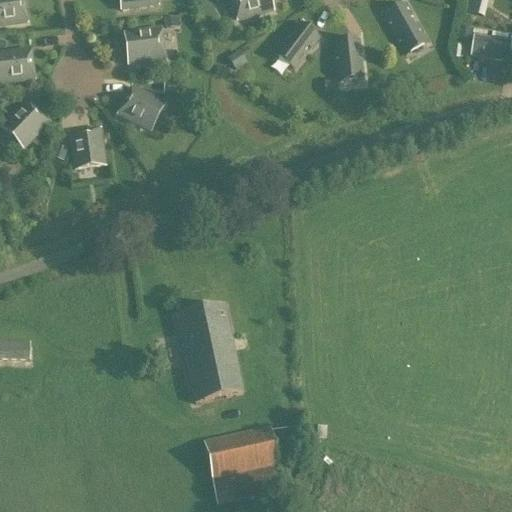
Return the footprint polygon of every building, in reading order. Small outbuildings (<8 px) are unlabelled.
[(22,0),(0,0),(0,28),(26,25),(22,0)] [(119,0),(121,12),(157,7),(155,0),(119,0)] [(267,0),(230,0),(237,23),(271,13),(267,0)] [(472,0),(468,15),(484,19),(489,0),(472,0)] [(405,7),(383,19),(405,57),(426,45),(405,7)] [(274,56),(295,71),(318,40),(298,25),(274,56)] [(124,38),(128,66),(164,62),(160,33),(124,38)] [(474,39),(471,59),(507,64),(510,45),(474,39)] [(333,44),(337,83),(362,80),(358,42),(333,44)] [(0,86),(33,82),(29,53),(0,57),(0,86)] [(118,117),(150,133),(163,108),(131,91),(118,117)] [(26,105),(1,131),(22,151),(47,125),(26,105)] [(98,133),(70,137),(75,173),(103,169),(98,133)] [(177,319),(195,407),(243,396),(224,309),(177,319)] [(0,361),(29,362),(29,346),(0,344),(0,361)] [(288,431),(271,435),(270,431),(204,445),(217,508),(283,494),(279,469),(296,464),(288,431)]
